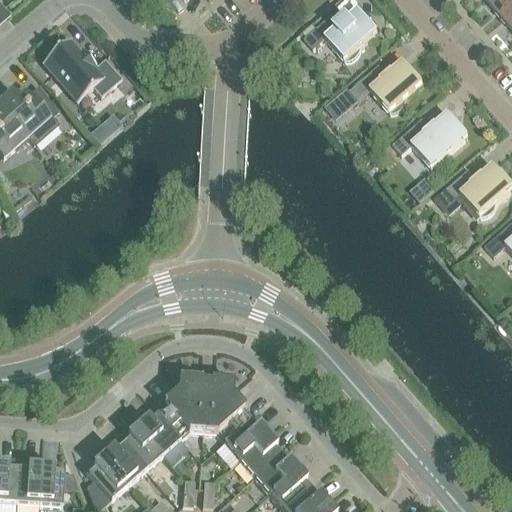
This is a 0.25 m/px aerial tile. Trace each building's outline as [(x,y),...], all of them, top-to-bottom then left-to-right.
[(166,0),(175,10),(183,3),(186,0),(166,0)] [(511,0),(489,0),(486,3),(501,21),(511,11),(511,0)] [(511,11),(501,21),(511,33),(511,11)] [(307,41),(304,44),(313,55),(325,44),(345,67),(346,66),(348,66),(351,65),(353,64),(356,62),(358,60),(359,58),(360,56),(360,53),(378,38),(358,14),(343,27),(334,17),(316,33),(307,41)] [(312,28),(303,37),(307,41),(316,33),(312,28)] [(70,44),(41,68),(77,109),(99,90),(105,97),(120,84),(105,67),(100,72),(88,59),(85,61),(70,44)] [(379,69),(349,96),(358,107),(370,96),(390,119),(391,118),(394,118),(396,117),(399,116),(401,114),(403,112),(404,110),(405,108),(406,105),(423,90),(403,66),(389,79),(387,78),(379,69)] [(0,104),(0,111),(27,143),(34,150),(58,130),(51,122),(59,115),(38,92),(30,98),(23,90),(14,98),(12,95),(0,104)] [(345,102),(341,97),(331,106),(340,116),(345,112),(345,102)] [(27,143),(0,111),(0,160),(3,164),(27,143)] [(422,123),(392,149),(402,160),(412,151),(431,174),(432,173),(434,173),(435,173),(436,173),(437,172),(438,172),(439,171),(440,171),(441,170),(442,169),(443,169),(444,168),(445,167),(445,166),(446,165),(446,163),(447,162),(447,161),(447,160),(468,142),(448,118),(432,132),(430,132),(422,123)] [(108,143),(99,132),(91,139),(100,150),(108,143)] [(488,220),(489,220),(490,219),(491,218),(492,218),(492,217),(493,217),(493,216),(494,215),(494,214),(495,213),(495,212),(496,211),(496,210),(496,209),(511,194),(511,191),(493,170),(479,182),(477,182),(469,173),(434,204),(443,215),(461,200),(480,222),(481,221),(482,221),(483,222),(484,221),(485,221),(486,221),(487,221),(488,220)] [(0,172),(0,191),(1,193),(8,189),(0,172)] [(511,227),(484,252),(494,262),(506,252),(511,258),(511,227)] [(216,440),(224,449),(253,424),(233,400),(234,387),(212,386),(212,391),(201,390),(201,385),(179,384),(178,396),(155,417),(180,446),(190,438),(216,440)] [(163,461),(180,446),(155,417),(137,432),(163,461)] [(224,449),(239,466),(268,441),(253,424),(224,449)] [(146,476),(163,461),(137,432),(120,447),(146,476)] [(239,466),(254,483),(283,458),(268,441),(239,466)] [(128,491),(146,476),(120,447),(103,462),(128,491)] [(254,483),(269,501),(298,475),(283,458),(254,483)] [(111,506),(128,491),(103,462),(85,477),(111,506)] [(0,508),(16,509),(19,470),(19,466),(0,465),(0,508)] [(19,470),(16,509),(17,509),(39,511),(41,472),(42,468),(19,466),(19,470)] [(41,472),(39,511),(57,511),(61,511),(65,474),(65,470),(42,468),(41,472)] [(269,501),(278,511),(290,511),(313,492),(298,475),(269,501)] [(64,478),(63,494),(79,495),(73,479),(64,478)] [(184,486),(183,498),(194,499),(195,486),(184,486)] [(204,487),(203,500),(214,500),(214,488),(204,487)] [(290,511),(325,511),(328,510),(313,492),(290,511)] [(192,511),(194,499),(183,498),(183,511),(191,511),(192,511)] [(212,511),(214,500),(203,500),(202,511),(212,511)]
